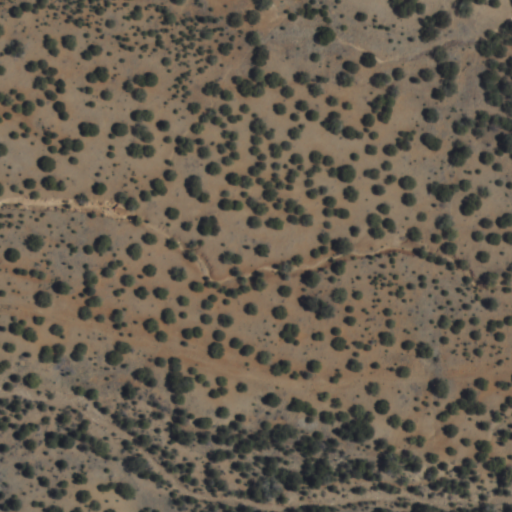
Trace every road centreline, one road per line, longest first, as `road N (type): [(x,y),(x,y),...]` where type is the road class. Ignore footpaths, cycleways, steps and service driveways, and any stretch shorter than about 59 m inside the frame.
road 1 (track): [(511,484),(269,505),(180,489),(120,427),(64,399),(0,393)]
road 2 (track): [(0,306),(289,381),(511,360)]
